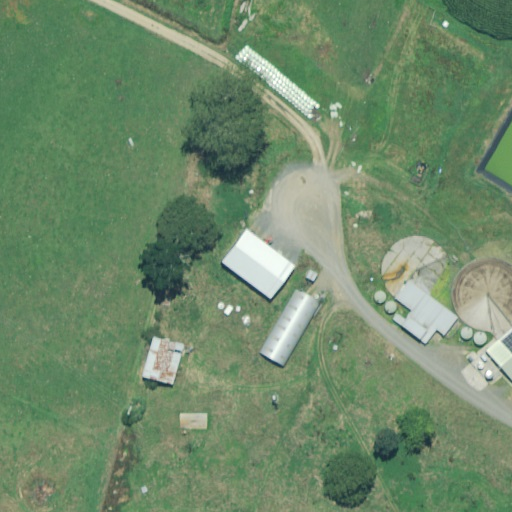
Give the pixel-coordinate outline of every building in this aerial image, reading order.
[(459,318),(412,281),(398,299),(414,312),(407,320),(400,314),(396,320),(427,345),(438,330),(446,336),(459,318)] [(401,309),(384,289),(372,300),(388,319),(401,309)] [(322,305),(299,291),(262,354),(286,367),(322,305)] [(487,334),(466,325),(461,337),(482,346),(487,334)] [(511,331),(488,353),(511,379),(511,331)] [(193,348),(154,338),(144,378),(175,386),(181,360),(189,362),(193,348)] [(209,415),(183,415),(183,430),(209,430),(209,415)]
